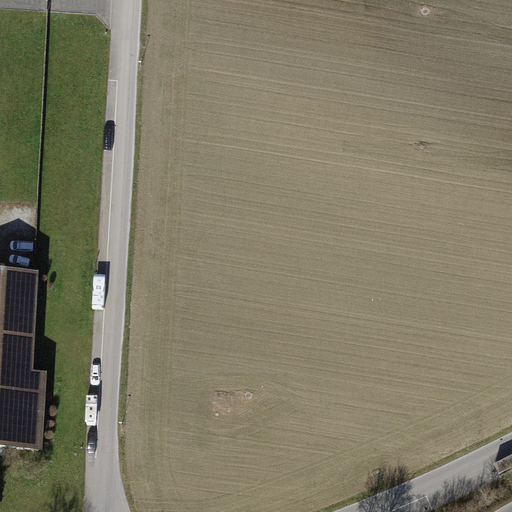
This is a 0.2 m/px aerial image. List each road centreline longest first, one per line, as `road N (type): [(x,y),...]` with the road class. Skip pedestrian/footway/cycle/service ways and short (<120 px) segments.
road 1 (unclassified): [(133,0),(106,511)]
road 2 (unclassified): [(361,511),(511,444)]
